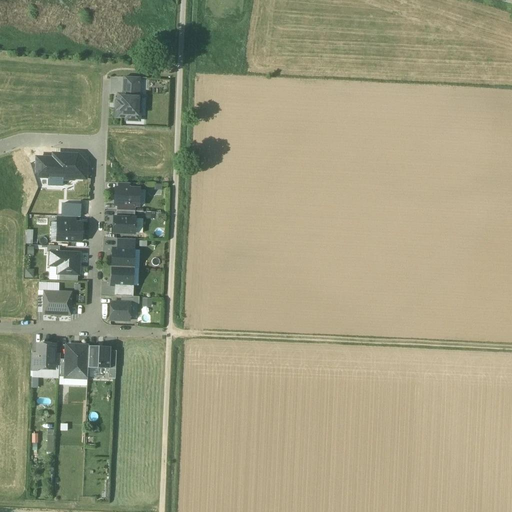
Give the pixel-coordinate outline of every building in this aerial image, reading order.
[(122,96),(139,97),(140,79),(123,78),(122,96)] [(118,96),(118,98),(117,117),(139,118),(139,104),(139,97),(122,96),(118,96)] [(39,174),(39,178),(86,181),(88,165),(77,155),(52,154),(52,157),(37,157),(35,157),(34,174),(39,174)] [(117,189),(115,189),(114,205),(117,205),(135,206),(138,206),(139,190),(129,190),(117,189)] [(62,204),(62,217),(74,217),(81,218),(81,204),(62,204)] [(116,218),(114,218),(113,233),(134,234),(135,219),(134,219),(116,218)] [(74,223),(57,223),(57,241),(81,242),(81,224),(74,223)] [(134,240),(118,239),(117,250),(133,251),(134,240)] [(133,251),(117,250),(112,250),(112,268),(133,269),(133,251)] [(59,253),(50,253),(49,275),(60,275),(77,276),(79,276),(79,254),(59,253)] [(133,269),(112,268),(111,286),(116,286),(116,285),(132,286),(133,269)] [(132,286),(116,285),(116,286),(115,296),(121,297),(131,297),(132,286)] [(57,293),(57,297),(44,296),(43,315),(70,316),(71,293),(57,293)] [(131,297),(121,297),(120,304),(130,304),(138,305),(139,297),(131,297)] [(120,304),(110,303),(109,320),(129,321),(130,304),(120,304)] [(54,346),(37,345),(37,354),(36,369),(37,369),(53,370),(53,366),(54,354),(54,346)] [(88,347),(67,346),(66,360),(65,378),(82,379),(87,379),(87,369),(88,347)] [(110,348),(88,347),(87,369),(109,370),(110,351),(110,348)]
